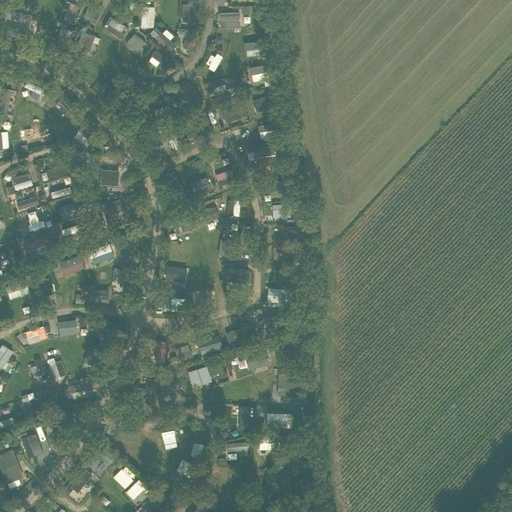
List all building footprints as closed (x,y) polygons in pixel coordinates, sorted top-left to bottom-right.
[(86,19),(97,22),(101,5),(89,3),(86,19)] [(154,28),(155,7),(140,7),(140,28),(154,28)] [(240,28),(239,12),(218,12),(219,28),(240,28)] [(109,17),(102,28),(121,40),(128,29),(109,17)] [(170,40),(173,37),(165,28),(155,38),(169,52),(176,46),(170,40)] [(141,47),(144,50),(148,44),(133,33),(125,44),(137,52),(141,47)] [(244,56),(258,55),(258,43),(244,43),(244,56)] [(146,60),(162,74),(172,63),(156,49),(146,60)] [(205,66),(217,71),(224,57),(217,54),(215,57),(210,55),(205,66)] [(239,110),(228,111),(229,120),(240,119),(239,110)] [(31,146),(49,142),(46,129),(28,133),(31,146)] [(0,131),(0,148),(8,149),(8,131),(0,131)] [(59,166),(46,170),(48,179),(61,175),(59,166)] [(100,170),(100,186),(118,185),(118,170),(100,170)] [(229,170),(215,175),(217,181),(231,177),(229,170)] [(12,177),(14,190),(32,187),(30,174),(12,177)] [(189,183),(193,197),(211,191),(207,177),(189,183)] [(53,188),(57,199),(67,195),(63,184),(53,188)] [(15,202),(18,210),(38,204),(36,196),(15,202)] [(200,212),(204,224),(219,218),(215,206),(200,212)] [(45,227),(43,220),(38,222),(35,211),(27,213),(30,224),(27,225),(29,232),(45,227)] [(187,217),(172,223),(177,235),(192,229),(187,217)] [(93,265),(114,256),(109,243),(87,252),(93,265)] [(183,265),(185,248),(171,246),(170,257),(176,258),(175,264),(183,265)] [(79,255),(58,262),(63,276),(84,268),(79,255)] [(23,256),(19,258),(22,266),(23,268),(27,267),(23,256)] [(184,285),(186,268),(166,265),(163,282),(184,285)] [(224,268),(224,283),(248,284),(249,269),(224,268)] [(50,277),(36,281),(42,298),(56,293),(50,277)] [(25,280),(5,287),(9,299),(30,292),(25,280)] [(108,302),(108,289),(89,289),(89,302),(108,302)] [(58,335),(75,334),(75,321),(58,321),(58,335)] [(23,332),(27,344),(52,337),(49,325),(23,332)] [(225,333),(228,345),(237,343),(234,331),(225,333)] [(197,339),(199,353),(221,350),(220,336),(197,339)] [(165,362),(165,341),(156,341),(156,362),(165,362)] [(0,344),(0,366),(2,368),(12,351),(0,344)] [(174,349),(178,361),(192,356),(188,344),(174,349)] [(246,353),(247,368),(268,365),(266,351),(246,353)] [(51,379),(65,376),(60,355),(46,359),(51,379)] [(191,386),(210,380),(206,367),(187,373),(191,386)] [(160,383),(164,401),(175,398),(174,393),(181,392),(179,379),(160,383)] [(265,428),(289,428),(289,413),(266,413),(265,428)] [(0,427),(14,422),(12,417),(0,421),(0,427)] [(24,457),(41,454),(37,434),(21,437),(24,457)] [(5,441),(0,443),(0,453),(9,450),(5,441)] [(116,449),(126,459),(134,451),(124,441),(116,449)] [(226,443),(226,452),(246,451),(246,442),(226,443)] [(100,474),(114,455),(96,443),(83,462),(100,474)] [(306,445),(301,449),(305,454),(310,450),(306,445)] [(139,451),(130,462),(138,469),(148,458),(139,451)] [(0,456),(0,469),(5,482),(21,476),(11,452),(0,456)] [(45,453),(29,457),(32,470),(48,467),(45,453)] [(112,477),(124,489),(137,476),(125,465),(112,477)] [(66,486),(77,494),(92,474),(81,466),(66,486)] [(274,492),(289,486),(283,469),(267,475),(274,492)] [(125,493),(133,500),(144,488),(136,481),(125,493)] [(153,511),(147,503),(138,510),(139,511),(153,511)]
